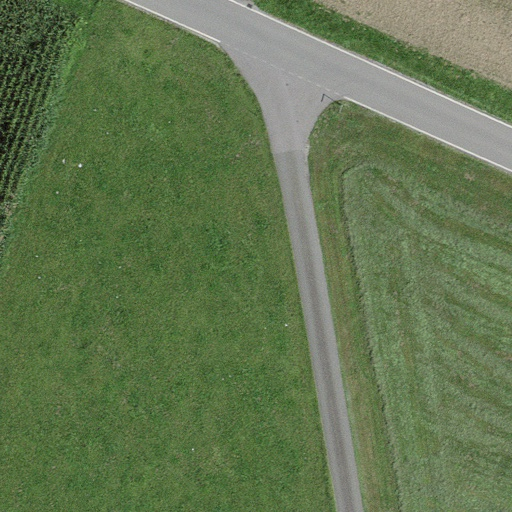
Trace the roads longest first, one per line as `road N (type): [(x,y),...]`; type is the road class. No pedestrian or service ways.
road 1 (unclassified): [(281,38),(360,511)]
road 2 (unclassified): [(281,38),(511,138)]
